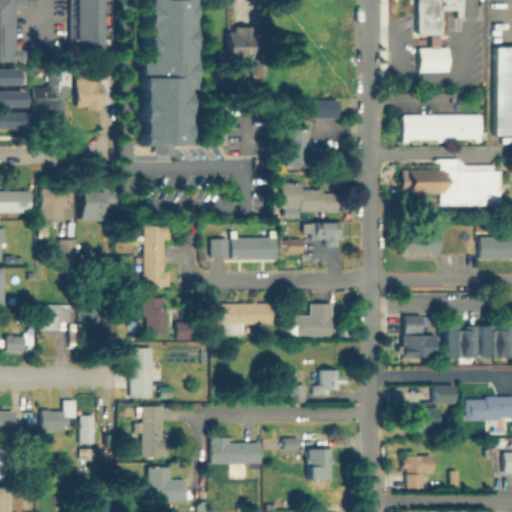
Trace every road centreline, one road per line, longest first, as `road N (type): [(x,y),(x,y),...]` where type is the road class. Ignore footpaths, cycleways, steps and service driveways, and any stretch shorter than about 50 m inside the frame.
road 1 (residential): [(366,221),(366,511)]
road 2 (residential): [(511,301),(366,303)]
road 3 (residential): [(366,499),(511,499)]
road 4 (residential): [(367,93),(366,221)]
